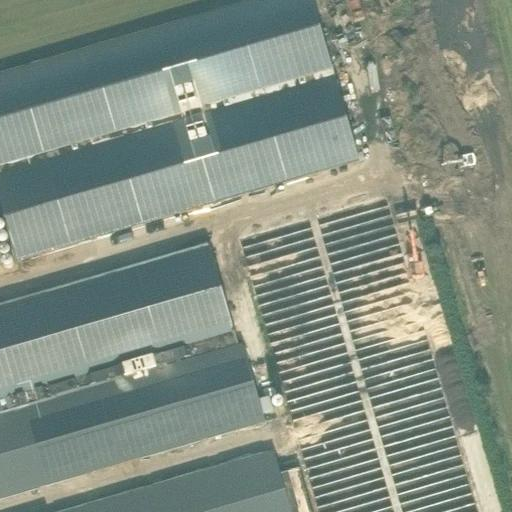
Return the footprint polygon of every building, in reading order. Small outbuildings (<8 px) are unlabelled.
[(0,221),(4,220),(16,262),(359,162),(311,0),(255,0),(0,74),(0,221)] [(477,511),(386,196),(237,239),(316,511),(477,511)] [(0,416),(239,348),(210,248),(0,308),(0,416)] [(0,499),(265,424),(243,347),(239,348),(0,416),(0,499)] [(290,511),(273,453),(69,511),(290,511)]
